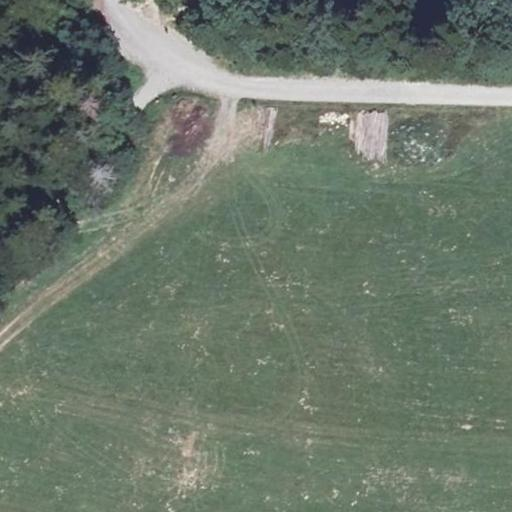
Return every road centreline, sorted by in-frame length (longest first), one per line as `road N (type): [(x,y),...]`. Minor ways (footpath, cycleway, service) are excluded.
road 1 (track): [(511,95),(193,81)]
road 2 (track): [(162,74),(112,164),(0,271)]
road 3 (track): [(265,0),(199,22),(141,54)]
